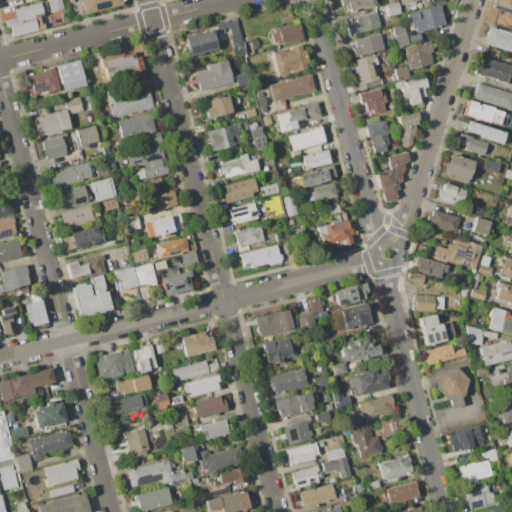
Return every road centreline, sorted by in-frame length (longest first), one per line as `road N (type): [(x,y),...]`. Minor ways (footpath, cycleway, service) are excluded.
road 1 (residential): [(147,0),(277,511)]
road 2 (residential): [(0,358),(373,262)]
road 3 (residential): [(0,76),(67,341)]
road 4 (residential): [(473,0),(394,241)]
road 5 (residential): [(314,0),(378,241)]
road 6 (residential): [(388,269),(443,511)]
road 7 (residential): [(0,59),(233,0)]
road 8 (residential): [(67,341),(110,511)]
